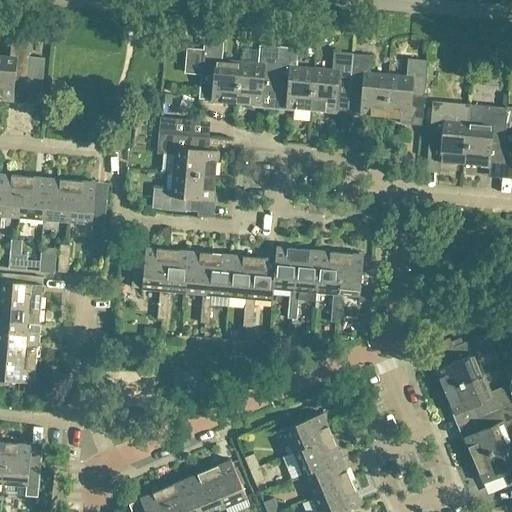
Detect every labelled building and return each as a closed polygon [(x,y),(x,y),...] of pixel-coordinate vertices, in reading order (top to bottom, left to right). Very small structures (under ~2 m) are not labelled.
[(28,56),(30,42),(11,40),(9,58),(0,57),(0,98),(12,100),(13,88),(25,89),(28,56)] [(222,43),(203,41),(202,53),(190,52),(189,72),(201,73),(198,98),(211,99),(211,101),(236,103),(239,63),(221,61),(222,43)] [(261,106),(263,82),(275,83),(278,48),(259,46),(257,64),(239,63),(236,103),(261,106)] [(310,110),(314,69),(296,68),(297,49),(278,48),(275,83),(287,84),(285,108),(310,110)] [(335,112),(337,89),(349,90),(352,54),(333,52),(332,71),(314,69),(310,110),(335,112)] [(384,117),(388,76),(370,74),(372,56),(352,54),(349,90),(361,91),(359,114),(384,117)] [(44,57),(28,56),(25,89),(40,90),(44,57)] [(409,119),(411,95),(424,96),(427,61),(408,59),(406,77),(388,76),(384,117),(409,119)] [(464,163),(467,123),(449,122),(451,103),(432,102),(427,148),(439,149),(438,161),(464,163)] [(489,165),(489,163),(501,164),(503,143),(506,108),(469,105),(467,123),(464,163),(489,165)] [(511,108),(506,108),(503,143),(511,143),(511,108)] [(179,136),(180,124),(181,119),(160,117),(159,125),(158,134),(179,136)] [(214,176),(216,151),(204,150),(205,138),(179,136),(158,134),(156,153),(175,155),(173,173),(214,176)] [(212,201),(214,176),(173,173),(171,191),(153,189),(151,208),(187,211),(188,199),(212,201)] [(0,215),(17,218),(21,176),(0,174),(0,215)] [(42,220),(46,178),(21,176),(17,218),(42,220)] [(66,222),(70,181),(46,178),(42,220),(66,222)] [(93,200),(95,183),(70,181),(66,222),(103,225),(105,201),(93,200)] [(20,256),(21,242),(11,241),(9,255),(20,256)] [(68,260),(69,246),(59,245),(58,259),(68,260)] [(273,289),(276,247),(275,247),(274,259),(253,257),(250,299),(253,299),(272,300),(273,289)] [(294,291),(298,249),(276,247),(273,289),(289,290),(294,291)] [(163,291),(167,250),(144,248),(144,249),(131,248),(130,260),(133,260),(130,288),(159,291),(163,291)] [(315,302),(316,292),(319,251),(298,249),(294,291),(299,291),(298,301),(315,302)] [(185,293),(188,252),(167,250),(163,291),(167,292),(185,293)] [(338,294),(341,253),(319,251),(316,292),(333,294),(338,294)] [(207,295),(210,254),(188,252),(185,293),(201,294),(207,295)] [(370,304),(373,266),(374,259),(363,258),(363,255),(341,253),(338,294),(342,295),(360,296),(359,303),(370,304)] [(228,297),(232,255),(210,254),(207,295),(211,295),(228,297)] [(19,270),(20,256),(9,255),(8,269),(19,270)] [(250,299),(253,257),(232,255),(228,297),(244,298),(250,299)] [(40,257),(39,271),(54,272),(55,258),(40,257)] [(67,274),(68,260),(58,259),(57,273),(67,274)] [(0,306),(40,310),(42,285),(1,281),(0,289),(0,306)] [(297,305),(298,301),(299,291),(294,291),(289,290),(288,304),(297,305)] [(166,306),(167,292),(163,291),(159,291),(157,305),(166,306)] [(209,310),(211,295),(207,295),(201,294),(200,309),(209,310)] [(341,309),(342,295),(338,294),(333,294),(332,308),(341,309)] [(252,313),(253,299),(250,299),(244,298),(243,313),(252,313)] [(296,319),(297,305),(288,304),(287,318),(296,319)] [(165,320),(166,306),(157,305),(156,320),(165,320)] [(0,330),(38,334),(40,310),(0,306),(0,330)] [(340,323),(341,309),(332,308),(331,322),(340,323)] [(208,324),(209,310),(200,309),(199,323),(208,324)] [(251,328),(252,313),(243,313),(242,327),(251,328)] [(0,355),(35,358),(38,334),(0,330),(0,355)] [(483,376),(476,359),(492,352),(485,334),(452,347),(449,338),(424,348),(436,377),(438,376),(445,391),(483,376)] [(0,380),(33,383),(35,358),(0,355),(0,380)] [(511,403),(511,398),(507,385),(490,392),(483,376),(445,391),(454,414),(476,405),(481,416),(511,403)] [(511,445),(504,428),(511,424),(511,403),(481,416),(486,428),(464,437),(473,460),(511,445)] [(332,436),(322,413),(284,429),(294,452),(332,436)] [(341,459),(332,436),(294,452),(304,475),(341,459)] [(37,497),(40,461),(29,460),(30,445),(5,443),(2,484),(26,486),(25,496),(37,497)] [(511,484),(511,446),(511,445),(473,460),(483,483),(505,474),(510,486),(511,484)] [(259,467),(254,454),(244,458),(249,471),(259,467)] [(351,481),(341,459),(304,475),(313,497),(351,481)] [(246,498),(230,460),(207,470),(223,508),(246,498)] [(264,479),(259,467),(249,471),(255,483),(264,479)] [(213,511),(223,508),(207,470),(184,479),(198,511),(213,511)] [(198,511),(184,479),(162,489),(171,511),(198,511)] [(360,504),(351,481),(313,497),(319,511),(340,511),(349,509),(360,504)] [(171,511),(162,489),(139,499),(144,511),(171,511)] [(276,511),(278,511),(273,499),(263,503),(266,511),(276,511)]
